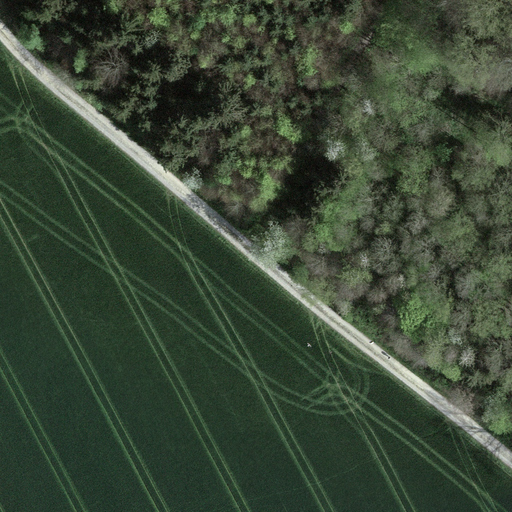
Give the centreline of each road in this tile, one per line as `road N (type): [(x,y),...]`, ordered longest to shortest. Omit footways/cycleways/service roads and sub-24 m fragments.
road 1 (track): [(0,26),(29,62),(250,252),(511,463)]
road 2 (track): [(394,0),(250,252)]
